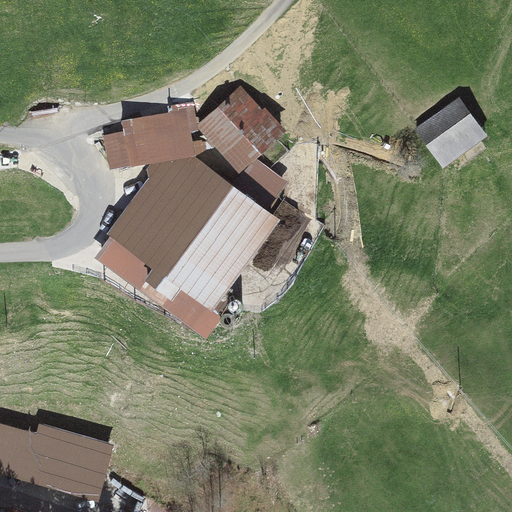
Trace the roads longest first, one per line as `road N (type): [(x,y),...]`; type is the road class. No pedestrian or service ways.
road 1 (track): [(39,145),(107,112),(170,95),(213,68),(274,0)]
road 2 (residential): [(0,258),(39,254),(65,240),(82,214),(60,155),(39,145)]
